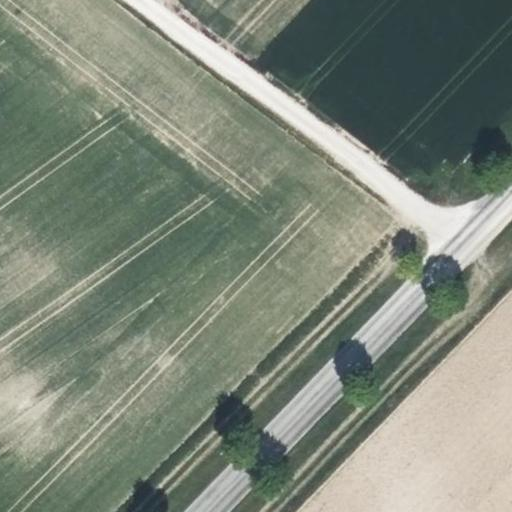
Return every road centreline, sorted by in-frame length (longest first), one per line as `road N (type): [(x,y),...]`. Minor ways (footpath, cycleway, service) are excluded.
road 1 (secondary): [(211,511),(511,202)]
road 2 (track): [(431,212),(144,511)]
road 3 (track): [(465,250),(431,212),(150,0)]
